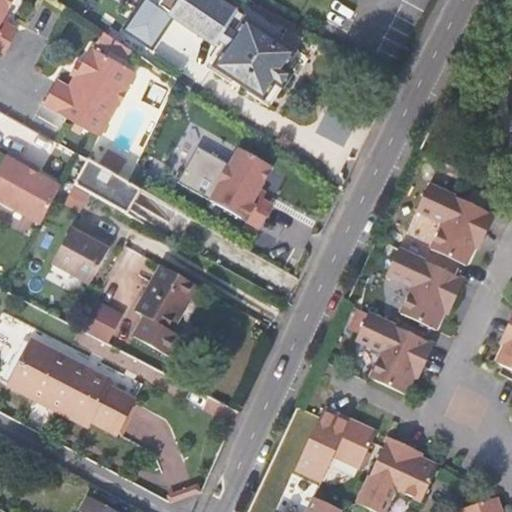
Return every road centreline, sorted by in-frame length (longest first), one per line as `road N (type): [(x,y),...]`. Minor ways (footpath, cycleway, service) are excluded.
road 1 (unclassified): [(221,511),(470,0)]
road 2 (unknown): [(373,198),(75,0)]
road 3 (residential): [(511,248),(432,424)]
road 4 (residential): [(163,511),(0,429)]
